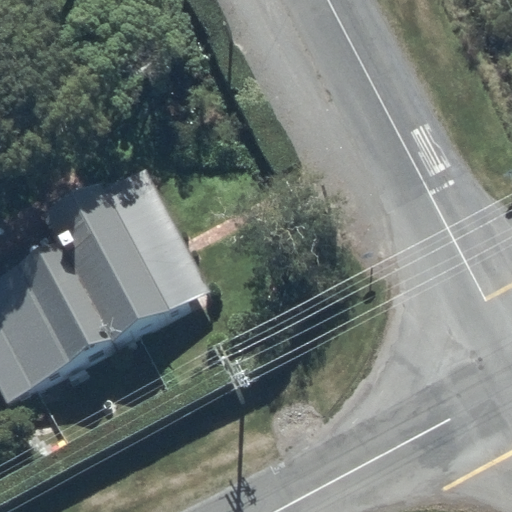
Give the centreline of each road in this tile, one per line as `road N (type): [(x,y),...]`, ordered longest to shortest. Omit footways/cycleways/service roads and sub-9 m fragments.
road 1 (unclassified): [(327,0),(511,354)]
road 2 (unclassified): [(272,511),(511,386)]
